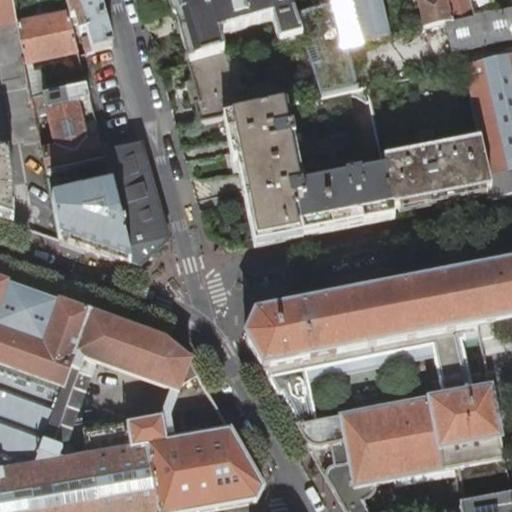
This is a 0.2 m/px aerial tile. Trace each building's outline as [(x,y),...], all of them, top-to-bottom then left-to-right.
[(12,0),(0,0),(0,30),(18,28),(12,0)] [(85,57),(113,50),(110,39),(98,0),(89,0),(67,6),(70,17),(71,23),(76,22),(85,57)] [(140,0),(147,22),(174,14),(171,3),(182,0),(140,0)] [(273,23),(280,48),(302,42),(294,20),(293,16),(287,0),(182,0),(171,3),(174,14),(190,67),(224,57),(219,39),(273,23)] [(324,0),(287,0),(293,16),(327,7),(324,0)] [(449,37),(429,42),(367,56),(364,45),(392,38),(382,0),(354,0),(356,8),(341,11),(364,90),(464,68),(487,63),(483,47),(511,40),(511,10),(495,14),(475,19),(452,24),(447,26),(449,37)] [(452,24),(446,0),(422,0),(418,1),(425,31),(426,30),(447,26),(452,24)] [(446,0),(452,24),(475,19),(469,0),(446,0)] [(491,0),(469,0),(475,19),(495,14),(491,0)] [(305,17),(328,11),(327,7),(293,16),(294,20),(305,17)] [(305,17),(331,97),(364,90),(341,11),(339,7),(328,11),(305,17)] [(26,67),(78,54),(71,23),(70,17),(18,28),(26,67)] [(331,97),(305,17),(294,20),(302,42),(320,100),(331,97)] [(449,37),(447,26),(426,30),(429,42),(449,37)] [(25,147),(41,144),(37,123),(31,95),(26,67),(18,28),(0,30),(0,78),(11,145),(23,143),(24,147),(25,147)] [(239,97),(228,56),(224,57),(190,67),(189,67),(199,105),(195,106),(199,126),(228,120),(252,114),(248,95),(239,97)] [(511,57),(487,63),(464,68),(481,146),(491,193),(493,202),(511,197),(511,57)] [(105,164),(103,158),(95,123),(83,126),(77,104),(90,101),(86,87),(33,100),(34,109),(45,106),(56,149),(43,152),(48,178),(105,164)] [(293,137),(287,107),(252,114),(228,120),(254,249),(343,231),(394,221),(393,212),(385,172),(353,179),(351,171),(345,172),(346,180),(303,189),(294,143),(302,142),(301,136),(293,137)] [(41,144),(25,147),(26,154),(43,151),(41,144)] [(481,146),(383,164),(385,172),(393,212),(491,193),(481,146)] [(103,158),(105,164),(111,190),(130,269),(138,272),(167,245),(141,149),(103,158)] [(1,157),(0,157),(0,222),(14,227),(14,187),(7,152),(0,153),(1,157)] [(111,190),(52,203),(59,243),(88,254),(130,269),(111,190)] [(511,268),(256,320),(246,343),(280,401),(284,399),(291,412),(300,428),(297,430),(307,448),(309,449),(313,451),(316,451),(319,451),(329,449),(333,468),(329,470),(327,472),(325,476),(325,479),(326,480),(344,511),(367,511),(363,504),(365,503),(368,501),(371,498),(373,495),(375,491),(376,487),(453,472),(462,511),(511,511),(511,474),(493,391),(475,394),(463,342),(467,341),(465,332),(511,322),(511,268)] [(0,511),(214,511),(256,505),(262,492),(230,435),(190,365),(177,355),(163,343),(15,288),(0,283),(0,511)]
